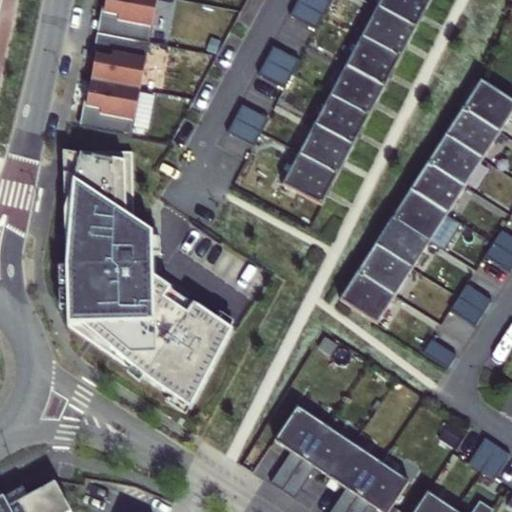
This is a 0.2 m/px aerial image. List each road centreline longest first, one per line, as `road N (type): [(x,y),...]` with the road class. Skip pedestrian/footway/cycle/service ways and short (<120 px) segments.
road 1 (residential): [(280,0),(208,137),(197,197)]
road 2 (residential): [(511,438),(450,395),(511,299)]
road 3 (residential): [(19,322),(12,246),(27,139)]
road 4 (residential): [(0,441),(66,433),(163,453)]
road 5 (residential): [(163,453),(61,385),(34,357)]
road 6 (residential): [(27,139),(57,0)]
